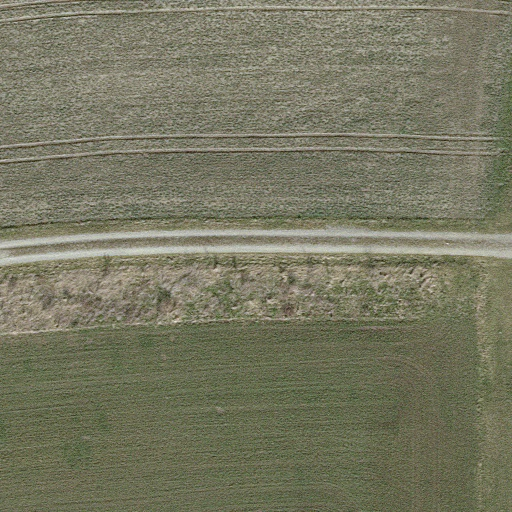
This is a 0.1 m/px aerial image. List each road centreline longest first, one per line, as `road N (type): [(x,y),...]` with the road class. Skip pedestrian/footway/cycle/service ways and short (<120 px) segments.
road 1 (track): [(0,252),(71,238),(511,252)]
road 2 (track): [(496,511),(488,251)]
